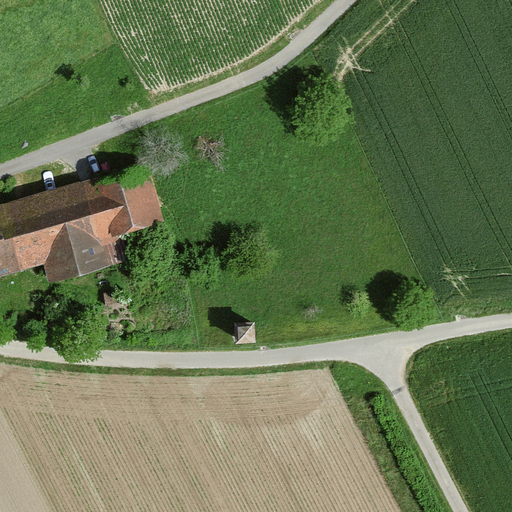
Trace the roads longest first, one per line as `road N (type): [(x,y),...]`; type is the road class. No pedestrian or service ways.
road 1 (unclassified): [(511,320),(376,345),(229,359),(95,358),(0,346)]
road 2 (track): [(339,0),(241,92),(0,179)]
road 3 (track): [(376,345),(461,511)]
